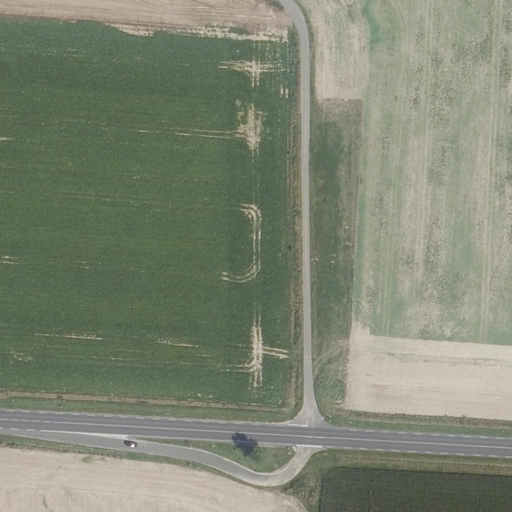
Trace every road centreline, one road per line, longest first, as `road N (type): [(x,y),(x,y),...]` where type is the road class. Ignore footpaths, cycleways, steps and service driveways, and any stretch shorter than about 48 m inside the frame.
road 1 (unclassified): [(281,0),(302,35),(308,436)]
road 2 (unclassified): [(0,427),(194,455),(265,480),(285,475),(308,436)]
road 3 (primary): [(0,418),(308,436)]
road 4 (primary): [(308,436),(511,447)]
